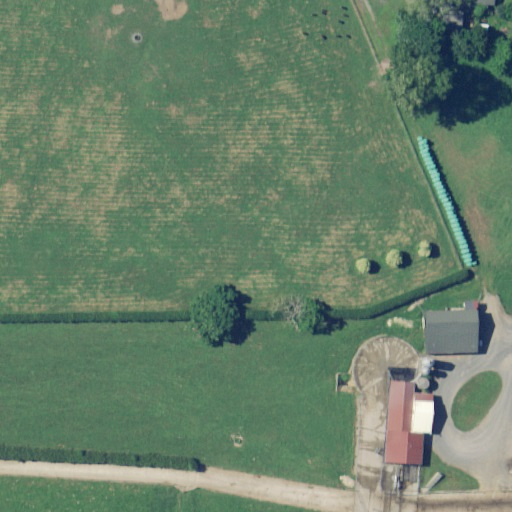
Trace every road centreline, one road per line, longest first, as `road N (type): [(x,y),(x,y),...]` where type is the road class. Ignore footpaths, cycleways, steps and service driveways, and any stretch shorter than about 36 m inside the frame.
road 1 (track): [(492,488),(492,334),(359,0)]
road 2 (track): [(492,488),(0,481)]
